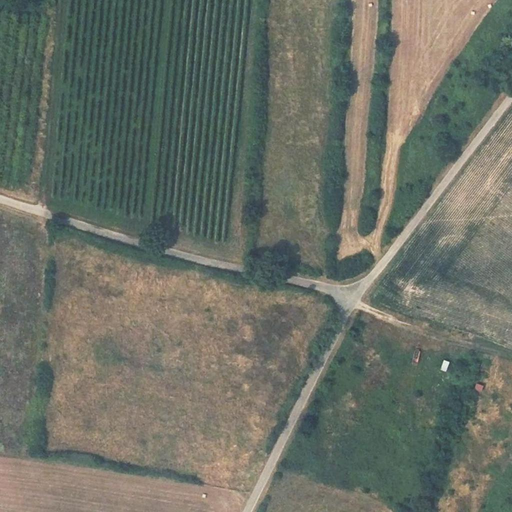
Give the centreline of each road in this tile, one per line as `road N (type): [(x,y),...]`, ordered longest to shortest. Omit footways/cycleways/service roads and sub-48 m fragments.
road 1 (unclassified): [(351,302),(0,199)]
road 2 (unclassified): [(511,93),(351,302)]
road 3 (unclassified): [(351,302),(246,511)]
road 4 (track): [(42,213),(59,0)]
road 5 (track): [(511,356),(351,302)]
